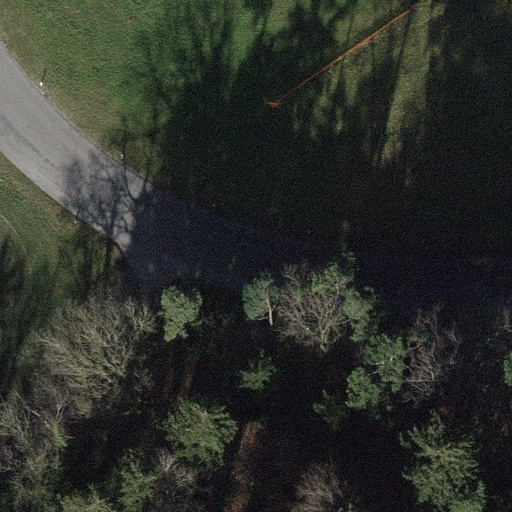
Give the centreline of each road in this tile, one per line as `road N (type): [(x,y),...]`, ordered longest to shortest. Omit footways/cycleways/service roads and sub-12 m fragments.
road 1 (unclassified): [(511,291),(466,293),(305,271),(145,220),(50,155),(0,94)]
road 2 (track): [(0,478),(69,408),(137,295),(145,220)]
